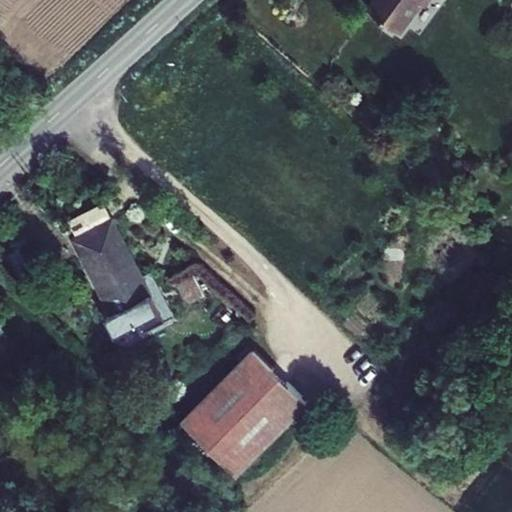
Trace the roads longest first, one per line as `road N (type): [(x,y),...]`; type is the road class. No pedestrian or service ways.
road 1 (unknown): [(77,96),(358,376)]
road 2 (tertiary): [(0,166),(184,0)]
